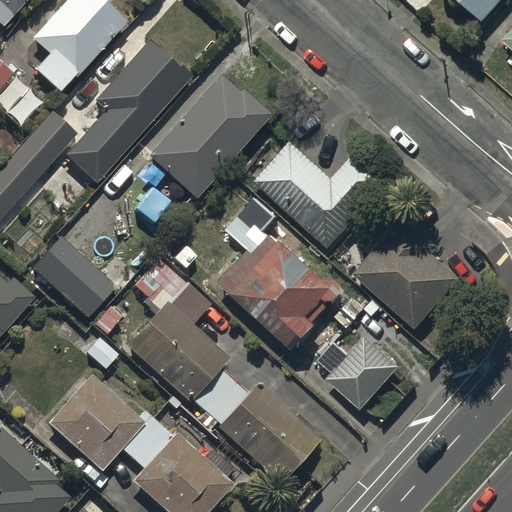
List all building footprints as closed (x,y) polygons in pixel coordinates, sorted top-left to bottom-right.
[(32,0),(0,0),(0,27),(3,30),(32,0)] [(113,9),(103,0),(74,0),(33,46),(50,62),(37,76),(61,98),(75,83),(77,85),(128,29),(110,13),(113,9)] [(448,0),(481,30),(508,0),(448,0)] [(164,67),(146,52),(95,109),(105,118),(65,163),(95,190),(190,83),(167,64),(164,67)] [(0,90),(11,78),(0,68),(0,90)] [(234,88),(215,71),(143,151),(191,192),(265,110),(237,85),(234,88)] [(0,223),(74,140),(50,118),(0,174),(0,223)] [(329,173),(290,138),(253,178),(325,244),(391,172),(358,142),(329,173)] [(323,264),(317,258),(315,260),(312,258),(315,255),(301,242),(295,249),(269,226),(264,232),(260,228),(274,212),(254,193),(223,228),(243,247),(217,274),(220,277),(215,282),(289,351),(312,326),(308,321),(326,301),(331,302),(344,286),(321,266),(323,264)] [(405,214),(352,271),(373,291),(411,326),(457,276),(452,271),(454,269),(435,251),(438,248),(429,239),(431,237),(405,214)] [(57,233),(29,263),(84,313),(112,283),(57,233)] [(0,326),(31,292),(10,273),(4,280),(0,276),(0,326)] [(226,355),(164,298),(123,343),(173,390),(166,398),(173,404),(178,399),(205,424),(211,418),(217,423),(214,425),(277,483),(318,439),(315,436),(318,432),(291,408),(288,411),(255,381),(246,391),(228,374),(231,371),(220,361),(226,355)] [(344,352),(331,340),(315,357),(329,369),(324,375),(358,405),(396,363),(371,340),(374,337),(369,332),(365,336),(362,333),(344,352)] [(95,333),(83,348),(102,365),(115,351),(95,333)] [(134,412),(89,372),(45,420),(99,469),(119,446),(139,463),(127,477),(165,511),(203,511),(231,481),(143,402),(134,412)] [(0,495),(0,511),(56,511),(68,498),(53,485),(57,481),(0,429),(0,495)]
